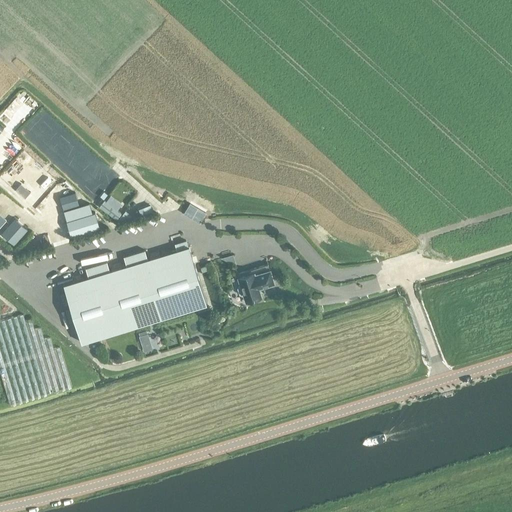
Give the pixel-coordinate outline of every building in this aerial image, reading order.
[(21,182),(16,188),(26,196),(31,190),(21,182)] [(117,208),(122,202),(108,192),(99,204),(117,217),(122,211),(117,208)] [(93,205),(66,213),(73,238),(100,230),(93,205)] [(150,205),(139,209),(142,218),(153,213),(150,205)] [(2,234),(14,244),(27,229),(14,219),(2,234)] [(64,284),(82,342),(207,304),(189,246),(64,284)] [(244,294),(245,299),(246,301),(261,296),(259,288),(274,284),(270,271),(255,275),(254,273),(239,278),(241,285),(239,286),(238,288),(240,294),(242,295),(244,294)] [(23,313),(0,320),(0,371),(10,405),(72,387),(60,346),(54,348),(50,337),(44,338),(41,327),(34,329),(31,317),(25,319),(23,313)] [(147,328),(138,331),(144,350),(153,347),(147,328)]
